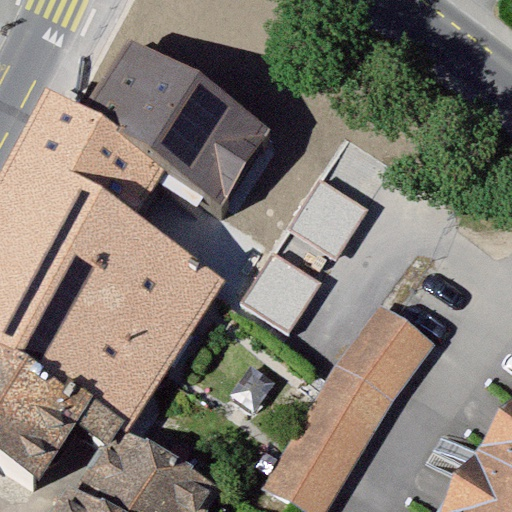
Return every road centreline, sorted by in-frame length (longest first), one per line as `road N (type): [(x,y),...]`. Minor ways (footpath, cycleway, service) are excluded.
road 1 (tertiary): [(398,0),(511,84)]
road 2 (tertiary): [(61,0),(0,115)]
